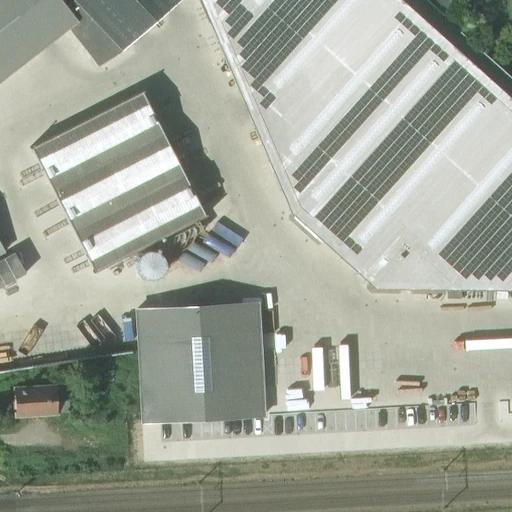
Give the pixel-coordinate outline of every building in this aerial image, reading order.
[(0,0),(0,84),(69,31),(96,65),(124,50),(186,0),(0,0)] [(511,99),(399,0),(195,0),(284,210),(374,290),(511,292),(511,99)] [(141,91),(30,147),(94,272),(205,216),(141,91)] [(141,424),(265,417),(259,303),(135,310),(137,354),(141,424)] [(54,388),(13,390),(15,420),(56,418),(55,415),(69,415),(68,403),(55,404),(54,388)]
